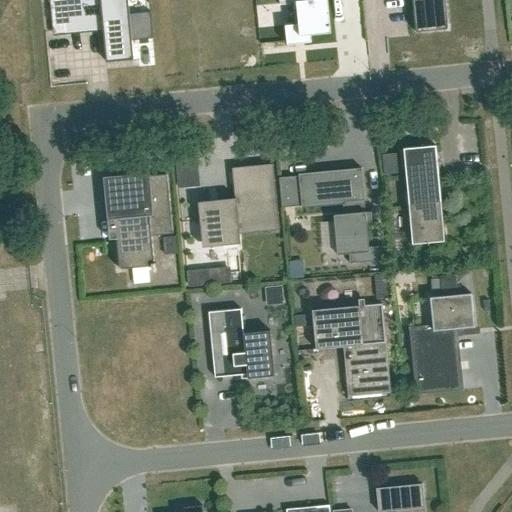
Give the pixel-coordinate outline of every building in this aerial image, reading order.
[(61,0),(65,31),(103,27),(106,62),(134,60),(132,41),(127,0),(61,0)] [(279,0),(280,5),(300,3),(302,24),(285,25),(287,45),(311,42),(310,35),(331,33),(327,0),(279,0)] [(381,24),(363,28),(367,46),(381,43),(379,31),(403,26),(398,0),(395,0),(377,3),(381,24)] [(412,0),(416,32),(448,29),(445,0),(412,0)] [(404,148),(409,203),(412,244),(426,242),(426,243),(431,242),(445,241),(436,145),(404,148)] [(384,174),(398,173),(396,154),(383,155),(384,174)] [(218,238),(218,246),(241,244),(240,233),(280,229),(273,164),(232,168),(235,198),(198,202),(202,240),(218,238)] [(367,223),(372,222),(371,212),(366,212),(361,168),(359,168),(359,171),(303,176),(279,178),(282,208),(344,202),(345,214),(333,215),(337,255),(349,254),(350,264),(382,261),(381,246),(369,247),(367,223)] [(154,263),(152,236),(172,234),(167,174),(107,180),(111,220),(115,219),(120,269),(152,266),(152,267),(156,267),(156,263),(154,263)] [(315,223),(316,248),(329,247),(329,223),(315,223)] [(203,271),(186,273),(188,288),(205,286),(203,271)] [(419,375),(420,389),(458,386),(453,329),(475,327),(471,294),(458,295),(456,275),(444,276),(446,296),(430,298),(433,330),(429,330),(429,329),(418,331),(414,331),(416,346),(415,346),(418,375),(419,375)] [(277,279),(259,280),(260,299),(278,297),(277,279)] [(343,347),(348,396),(349,397),(390,393),(390,392),(391,392),(382,303),(312,310),(316,349),(343,347)] [(247,374),(248,379),(275,376),(270,331),(244,333),(241,309),(209,312),(215,377),(247,374)] [(425,511),(423,484),(376,488),(378,511),(390,511),(425,511)]
